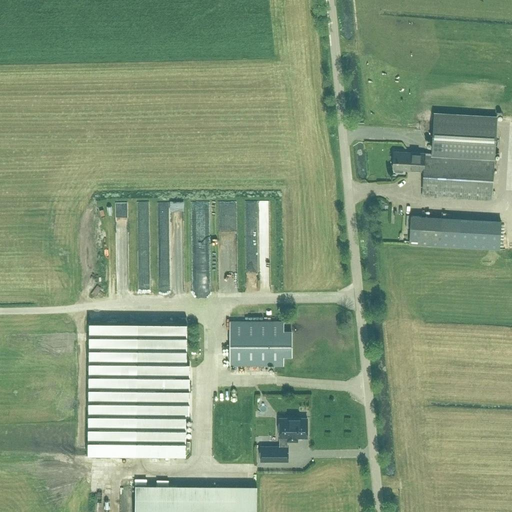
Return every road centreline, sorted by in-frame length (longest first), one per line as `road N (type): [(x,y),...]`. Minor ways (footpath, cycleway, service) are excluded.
road 1 (unclassified): [(378,511),(329,0)]
road 2 (unknown): [(206,300),(200,477)]
